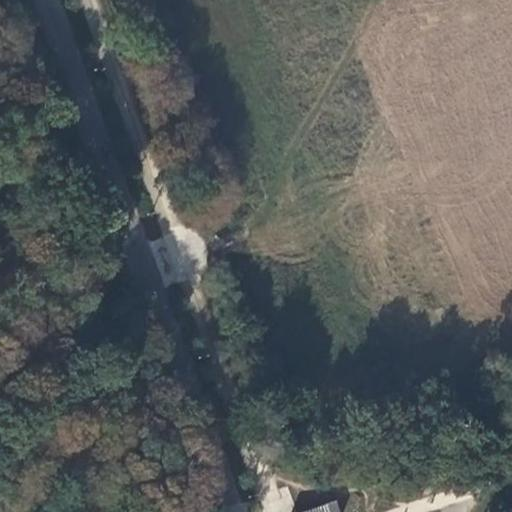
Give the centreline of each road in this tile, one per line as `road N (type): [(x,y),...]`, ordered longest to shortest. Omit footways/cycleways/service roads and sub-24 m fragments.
road 1 (unclassified): [(228,511),(43,0)]
road 2 (track): [(313,0),(269,39),(270,216),(137,258)]
